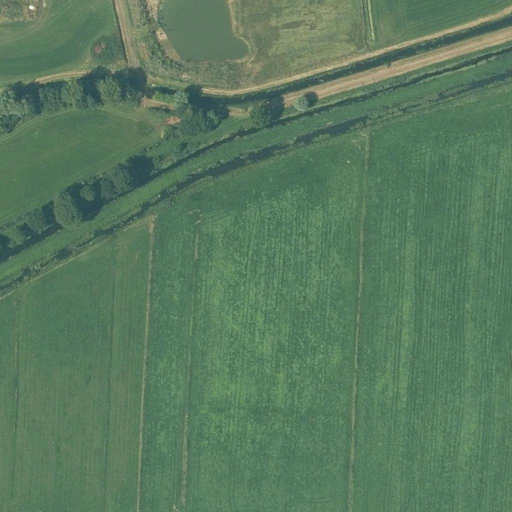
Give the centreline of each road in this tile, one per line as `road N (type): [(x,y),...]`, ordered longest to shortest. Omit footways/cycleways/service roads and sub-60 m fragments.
road 1 (track): [(511,61),(221,153),(0,272)]
road 2 (track): [(141,101),(250,114),(511,35)]
